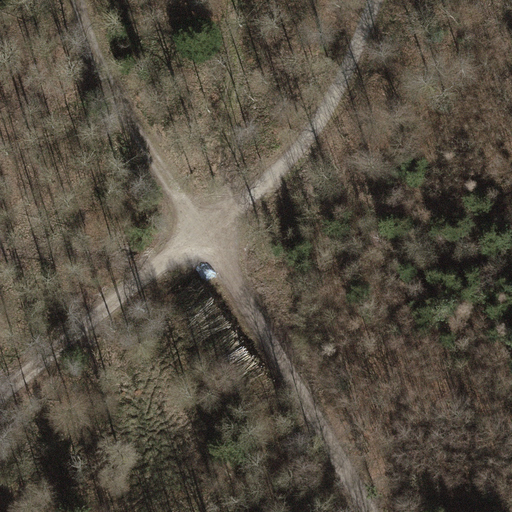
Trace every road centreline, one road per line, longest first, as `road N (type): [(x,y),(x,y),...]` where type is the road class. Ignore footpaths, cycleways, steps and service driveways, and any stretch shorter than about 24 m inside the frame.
road 1 (track): [(372,511),(153,162),(97,60),(78,0)]
road 2 (track): [(0,404),(20,379),(273,172),(331,97),(378,0)]
